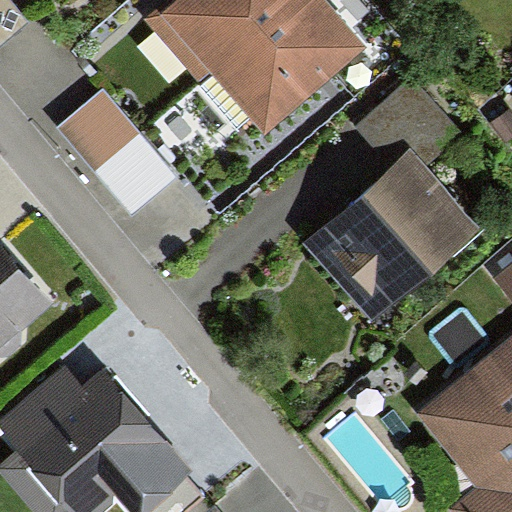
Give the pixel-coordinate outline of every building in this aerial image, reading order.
[(9,0),(0,0),(0,35),(23,16),(9,0)] [(199,75),(215,61),(287,0),(156,0),(144,11),(199,75)] [(365,31),(338,0),(287,0),(215,61),(264,118),(365,31)] [(313,240),(373,309),(469,226),(415,164),(451,133),(406,82),(357,124),(396,168),(313,240)] [(135,206),(168,178),(95,95),(63,123),(135,206)] [(0,341),(43,305),(0,255),(0,341)] [(511,290),(511,341),(422,415),(482,488),(455,511),(511,511),(511,266),(500,276),(511,290)] [(68,511),(76,505),(79,509),(96,510),(112,495),(114,481),(168,434),(105,363),(83,382),(65,362),(0,418),(20,441),(0,458),(0,464),(41,511),(68,511)] [(226,511),(214,497),(196,511),(226,511)]
